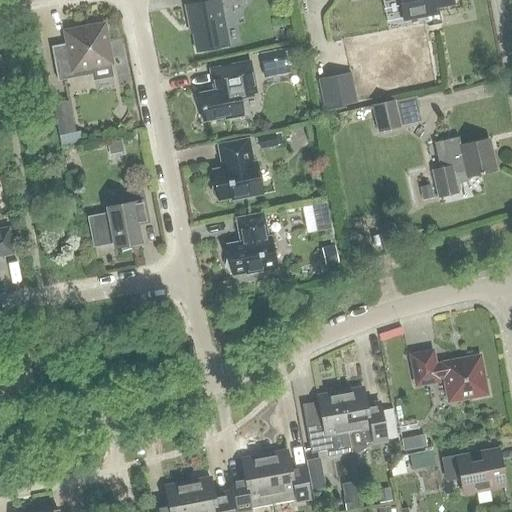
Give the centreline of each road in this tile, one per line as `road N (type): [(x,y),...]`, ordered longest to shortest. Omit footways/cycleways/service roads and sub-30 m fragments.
road 1 (residential): [(209,377),(408,306),(505,288)]
road 2 (residential): [(135,0),(184,271)]
road 3 (residential): [(0,309),(184,271)]
road 4 (residential): [(107,412),(115,458),(106,473),(0,494)]
